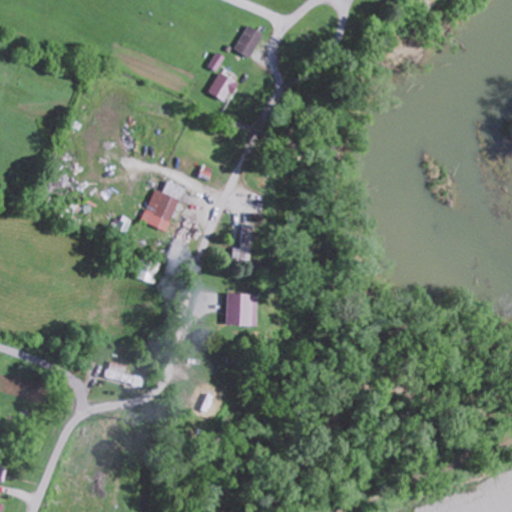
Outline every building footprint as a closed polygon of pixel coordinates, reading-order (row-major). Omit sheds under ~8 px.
[(262,35),(248,25),(232,48),(246,57),(262,35)] [(235,82),(218,72),(206,91),(223,102),(235,82)] [(183,187),(157,176),(138,223),(164,234),(183,187)] [(160,258),(139,256),(137,279),(157,281),(160,258)] [(250,293),(225,293),(225,325),(250,325),(250,293)] [(216,392),(198,387),(192,409),(210,414),(216,392)]
